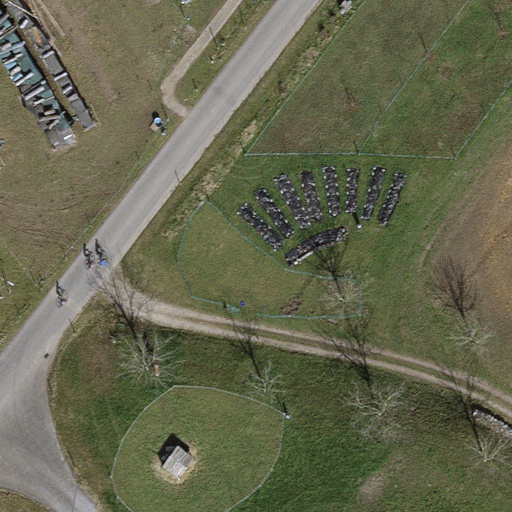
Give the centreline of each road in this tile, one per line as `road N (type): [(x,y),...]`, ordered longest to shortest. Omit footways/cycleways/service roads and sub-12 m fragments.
road 1 (unclassified): [(302,0),(0,391)]
road 2 (track): [(77,292),(359,352),(511,412)]
road 3 (track): [(0,412),(79,511)]
